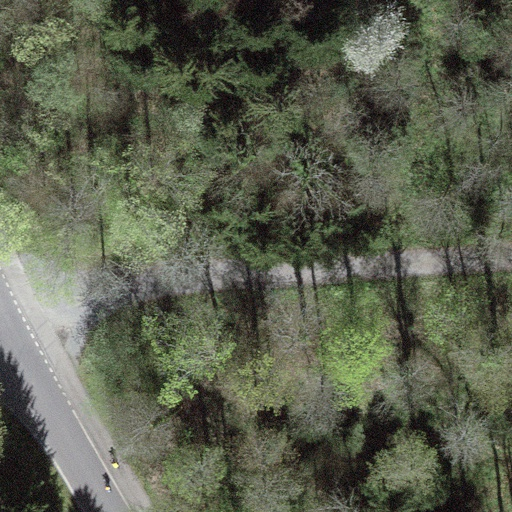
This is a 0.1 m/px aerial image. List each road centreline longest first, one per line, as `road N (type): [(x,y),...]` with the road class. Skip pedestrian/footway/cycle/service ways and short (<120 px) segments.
road 1 (track): [(0,300),(511,250)]
road 2 (unclassified): [(109,511),(0,315)]
